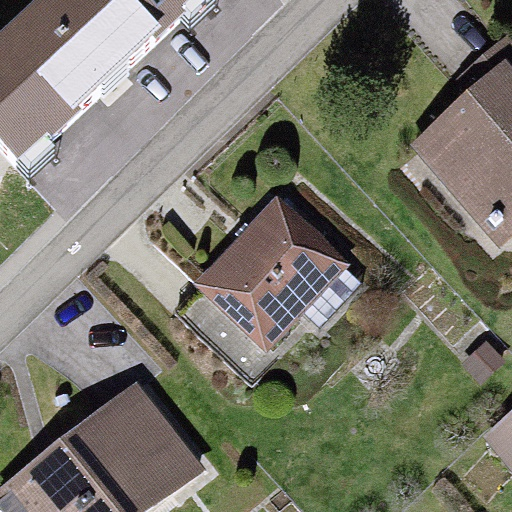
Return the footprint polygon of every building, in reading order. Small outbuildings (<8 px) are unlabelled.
[(57,0),(0,57),(0,145),(21,166),(187,0),(57,0)] [(511,61),(511,60),(414,142),(507,253),(511,248),(511,61)] [(276,208),(197,293),(269,360),(348,275),(276,208)] [(129,395),(4,494),(18,511),(178,511),(205,491),(129,395)] [(511,418),(481,446),(511,480),(511,418)]
